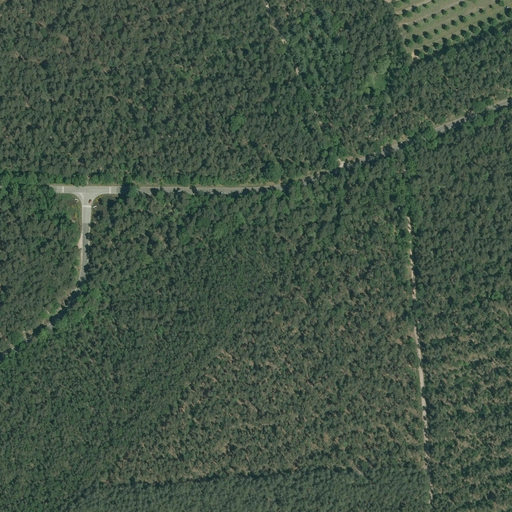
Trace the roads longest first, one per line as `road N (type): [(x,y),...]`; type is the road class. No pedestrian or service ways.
road 1 (tertiary): [(87,190),(301,184),(511,101)]
road 2 (track): [(87,491),(426,466)]
road 3 (tertiary): [(0,358),(49,327),(75,298),(87,190)]
road 4 (track): [(401,145),(416,322)]
road 5 (track): [(416,322),(426,464)]
